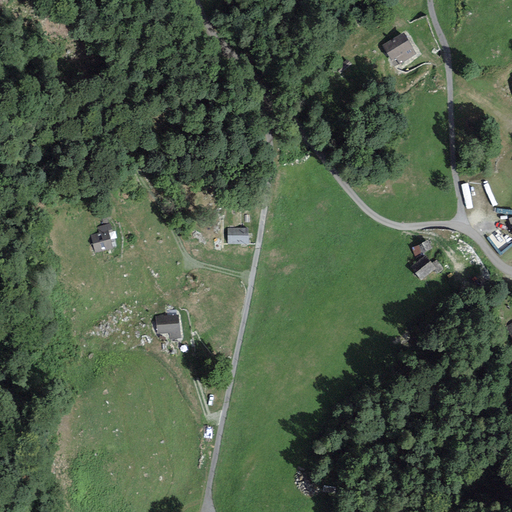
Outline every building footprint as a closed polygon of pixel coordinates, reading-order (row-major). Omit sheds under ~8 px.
[(403,33),(382,47),(391,62),(397,59),(400,64),(417,54),(403,33)] [(95,253),(113,249),(110,240),(114,239),(110,224),(96,228),(98,234),(90,236),(95,253)] [(248,228),(227,228),(227,244),(248,244),(248,228)] [(499,229),(487,237),(500,255),(511,247),(499,229)] [(428,239),(411,248),(416,257),(433,248),(428,239)] [(425,256),(410,267),(421,280),(435,268),(425,256)] [(180,337),(178,315),(156,316),(157,334),(169,333),(170,338),(180,337)]
